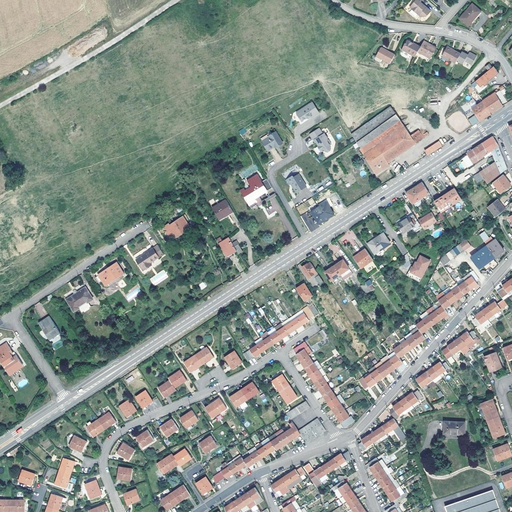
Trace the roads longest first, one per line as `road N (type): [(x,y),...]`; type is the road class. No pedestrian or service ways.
road 1 (primary): [(470,138),(67,402)]
road 2 (residential): [(119,511),(103,466),(110,440),(279,352)]
road 3 (residential): [(348,438),(511,258)]
road 4 (track): [(175,0),(0,106)]
road 5 (residential): [(147,224),(10,315)]
